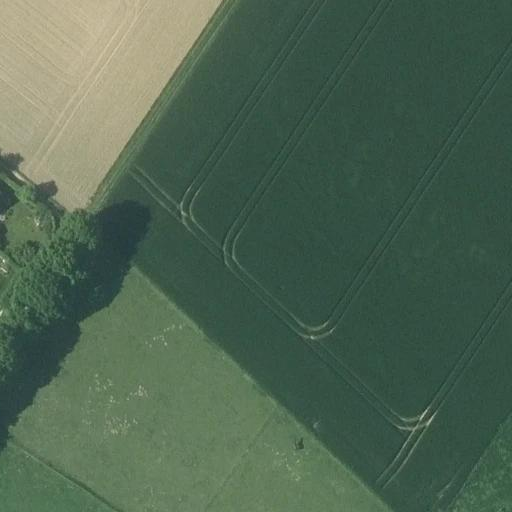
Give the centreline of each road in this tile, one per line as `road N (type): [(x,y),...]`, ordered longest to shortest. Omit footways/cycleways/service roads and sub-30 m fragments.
road 1 (track): [(94,238),(253,0)]
road 2 (track): [(94,238),(0,372)]
road 3 (track): [(0,162),(94,238)]
